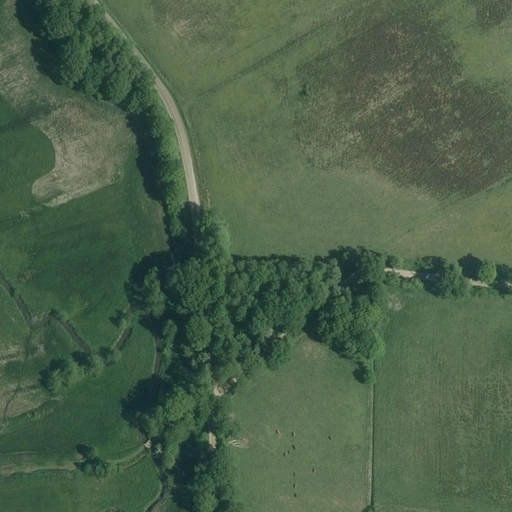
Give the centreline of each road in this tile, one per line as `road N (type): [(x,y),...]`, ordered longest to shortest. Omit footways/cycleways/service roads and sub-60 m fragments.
road 1 (track): [(210,399),(191,157),(170,102),(91,0)]
road 2 (track): [(210,399),(353,277),(511,287)]
road 3 (track): [(150,443),(118,461),(0,470)]
